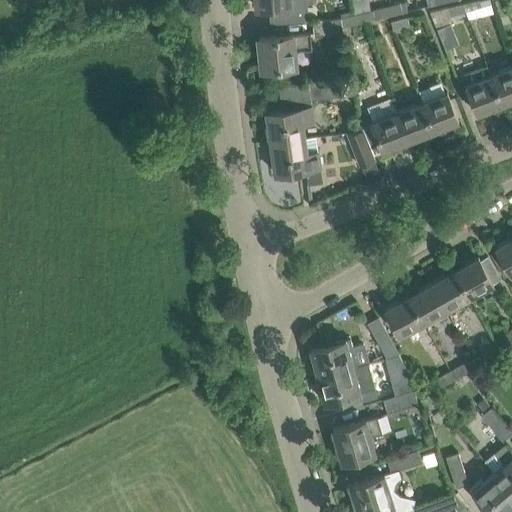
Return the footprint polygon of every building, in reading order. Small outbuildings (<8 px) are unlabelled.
[(314,0),(256,0),(257,6),(276,5),(277,22),(309,20),(307,2),(314,2),(314,0)] [(406,0),(390,4),(392,14),(408,10),(406,0)] [(483,7),(481,0),(470,0),(465,1),(468,11),(483,7)] [(468,11),(465,1),(452,5),(454,14),(468,11)] [(375,18),(392,14),(390,4),(384,5),(384,6),(373,9),(375,18)] [(359,22),(375,18),(373,9),(357,12),(359,22)] [(342,26),(359,22),(357,12),(341,16),(342,18),(342,26)] [(412,24),(410,15),(392,19),(394,29),(412,24)] [(343,33),(342,26),(342,18),(313,20),(315,36),(343,33)] [(310,32),(259,37),(262,69),(296,65),(294,48),(311,47),(310,32)] [(462,74),(467,85),(478,113),(493,107),(495,112),(505,108),(492,75),(487,63),(462,74)] [(511,66),(492,75),(505,108),(511,105),(511,66)] [(342,78),(308,82),(310,100),(344,96),(342,78)] [(448,92),(423,102),(436,135),(446,131),(444,126),(459,120),(448,92)] [(436,135),(423,102),(392,114),(403,142),(424,134),(426,139),(436,135)] [(314,121),(312,105),(267,112),(271,142),(305,137),(303,122),(314,121)] [(403,142),(392,114),(372,122),(383,150),(403,142)] [(375,158),(364,131),(347,133),(359,164),(375,158)] [(317,135),(305,137),(271,142),(276,172),(321,166),(319,151),(317,135)] [(511,273),(511,230),(508,233),(510,238),(496,245),(511,273)] [(462,259),(452,264),(471,296),(494,283),(493,282),(500,278),(488,255),(481,259),(479,255),(465,263),(462,259)] [(470,296),(452,264),(443,269),(445,274),(432,281),(448,309),(470,296)] [(448,309),(432,281),(419,289),(416,284),(406,290),(424,322),(448,309)] [(424,322),(406,290),(397,295),(399,300),(385,307),(401,335),(424,322)] [(399,354),(379,315),(367,322),(387,357),(399,354)] [(454,320),(474,356),(476,359),(481,356),(473,343),(476,342),(462,315),(454,320)] [(506,331),(496,337),(501,345),(511,340),(506,331)] [(501,345),(496,337),(490,340),(487,335),(480,339),(483,344),(479,346),(484,355),(501,345)] [(353,347),(351,337),(311,348),(318,375),(358,364),(358,365),(369,362),(364,344),(353,347)] [(399,354),(388,357),(398,395),(415,390),(418,389),(412,377),(399,354)] [(455,378),(479,364),(476,359),(474,356),(450,369),(455,378)] [(358,364),(318,375),(325,402),(359,393),(361,400),(378,395),(376,388),(369,362),(358,365),(358,364)] [(440,386),(455,378),(450,369),(435,377),(440,386)] [(419,403),(415,390),(398,395),(384,399),(388,413),(419,403)] [(434,393),(423,397),(427,409),(438,405),(434,393)] [(511,431),(491,407),(482,415),(503,440),(511,432),(511,431)] [(378,415),(333,428),(343,461),(376,451),(372,435),(383,432),(378,415)] [(394,451),(427,445),(424,430),(392,436),(394,451)] [(505,465),(495,473),(511,493),(511,450),(506,443),(495,452),(505,465)] [(458,451),(446,455),(456,487),(469,483),(458,451)] [(401,475),(399,469),(399,468),(392,471),(385,473),(350,484),(358,511),(369,511),(378,509),(378,511),(406,511),(408,511),(411,511),(411,509),(412,508),(414,496),(399,494),(394,491),(394,488),(395,481),(401,475)] [(503,511),(511,504),(511,493),(495,473),(485,481),(481,477),(470,487),(490,511),(503,511)] [(449,511),(453,511),(464,504),(454,492),(436,499),(426,503),(429,511),(444,511),(449,511)]
